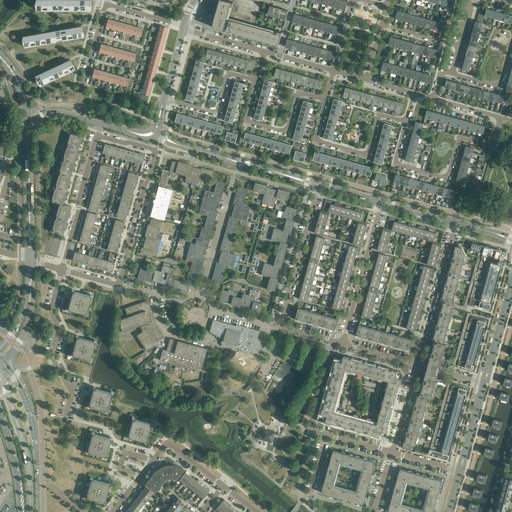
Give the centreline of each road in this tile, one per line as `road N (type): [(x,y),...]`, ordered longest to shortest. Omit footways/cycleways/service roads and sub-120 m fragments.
road 1 (residential): [(336,342),(281,327),(321,185)]
road 2 (residential): [(117,285),(155,150),(97,135)]
road 3 (residential): [(185,24),(105,5),(75,116)]
road 4 (tertiary): [(321,185),(154,131)]
road 5 (residential): [(65,416),(72,393),(52,355),(58,328),(50,312),(62,270)]
road 6 (secondary): [(37,511),(31,419),(4,361)]
road 7 (residential): [(397,165),(447,175),(458,139),(492,144),(500,117)]
road 8 (residential): [(343,343),(381,201)]
road 9 (residential): [(417,364),(455,222)]
road 10 (residential): [(62,270),(97,135)]
road 11 (tertiary): [(29,253),(27,115)]
road 12 (residential): [(200,296),(235,171)]
road 13 (residential): [(166,99),(216,112),(228,73),(256,79)]
